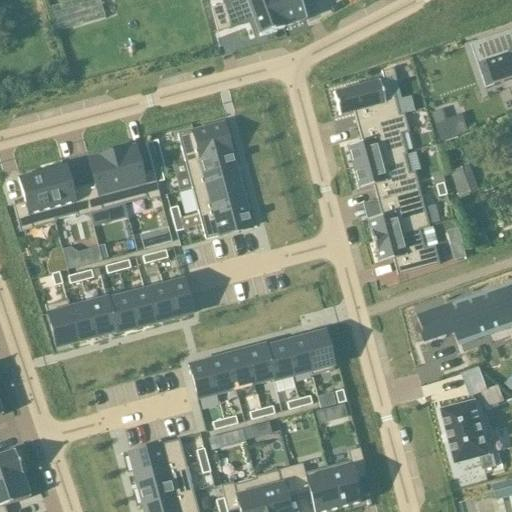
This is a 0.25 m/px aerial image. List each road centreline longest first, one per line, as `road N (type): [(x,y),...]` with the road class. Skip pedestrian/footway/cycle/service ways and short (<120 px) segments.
road 1 (residential): [(292,65),(0,141)]
road 2 (residential): [(338,242),(408,511)]
road 3 (residential): [(292,65),(338,242)]
road 4 (residential): [(186,284),(338,242)]
road 5 (residential): [(193,399),(47,438)]
road 6 (residential): [(0,296),(47,438)]
road 7 (residential): [(420,0),(292,65)]
